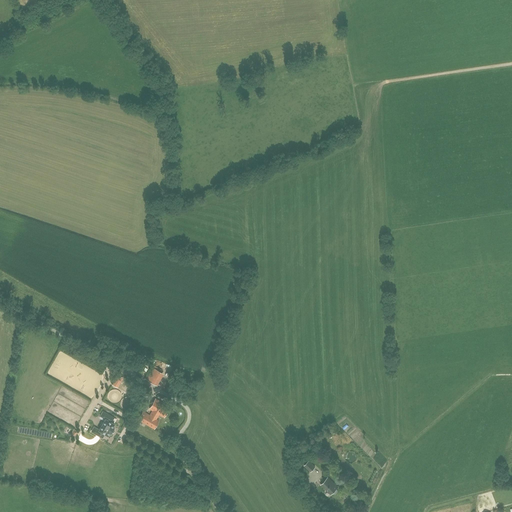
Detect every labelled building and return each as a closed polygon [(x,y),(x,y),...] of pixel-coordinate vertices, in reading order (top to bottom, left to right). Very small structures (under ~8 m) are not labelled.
[(144,378),(153,383),(160,372),(151,367),(144,378)] [(123,376),(122,376),(117,378),(113,385),(116,386),(119,381),(120,381),(123,376)] [(149,409),(152,410),(150,415),(143,411),(138,419),(154,429),(159,421),(156,419),(159,414),(164,417),(170,407),(155,398),(149,409)] [(102,438),(102,437),(104,437),(105,434),(108,436),(110,433),(111,434),(114,428),(113,427),(115,424),(112,422),(113,420),(113,418),(103,412),(100,417),(105,419),(99,430),(94,427),(92,432),(102,438)] [(310,472),(315,467),(309,461),(304,466),(310,472)] [(331,494),(338,487),(328,478),(321,485),(331,494)]
